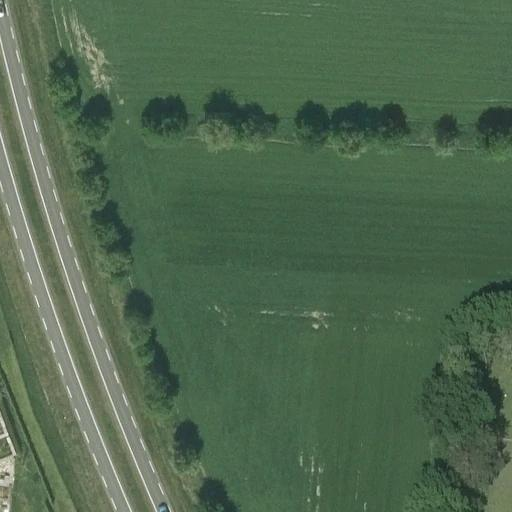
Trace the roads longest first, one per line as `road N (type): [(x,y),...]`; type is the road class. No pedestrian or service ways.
road 1 (primary): [(163,511),(71,265),(0,9)]
road 2 (primary): [(0,155),(122,511)]
